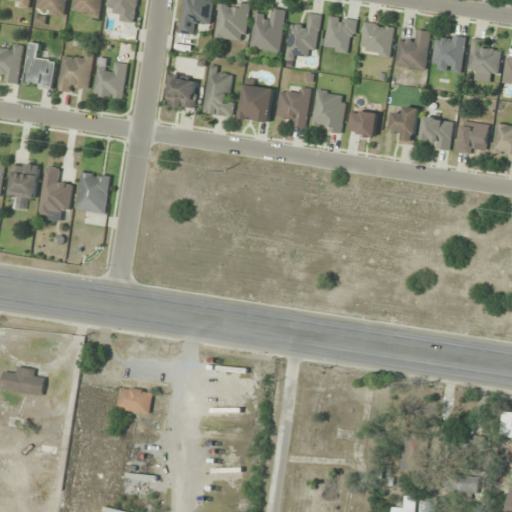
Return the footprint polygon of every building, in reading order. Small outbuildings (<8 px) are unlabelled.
[(39,0),(38,12),(66,16),(67,0),(39,0)] [(101,18),(103,0),(74,0),(73,14),(101,18)] [(138,0),(109,0),(108,8),(117,9),(116,20),(136,23),(138,0)] [(200,25),(213,26),(215,0),(184,0),(181,33),(199,35),(200,25)] [(252,4),(232,1),(231,7),(221,5),(215,38),(246,43),(252,4)] [(287,9),(270,7),(269,15),(256,13),(251,48),(282,52),(287,9)] [(311,23),(293,20),(287,58),(306,61),(308,50),(318,52),(323,15),(313,13),(311,23)] [(353,54),(359,20),(331,15),(325,49),(353,54)] [(361,52),(391,56),(395,26),(365,22),(361,52)] [(432,31),(414,29),(413,38),(401,36),(397,64),(426,69),(432,31)] [(432,68),(462,73),(467,36),(447,33),(446,40),(436,39),(432,68)] [(477,79),(498,82),(502,52),(489,50),(490,41),(473,39),(468,68),(478,70),(477,79)] [(20,83),(24,45),(0,42),(0,71),(2,71),(1,81),(20,83)] [(58,59),(40,57),(42,44),(31,42),(26,85),(54,88),(58,59)] [(64,58),(59,91),(80,93),(81,86),(91,88),(95,53),(86,52),(85,61),(64,58)] [(95,95),(125,99),(129,62),(112,60),(112,59),(100,57),(95,95)] [(204,112),(232,117),(238,78),(219,75),(220,66),(211,65),(204,112)] [(200,77),(172,74),(168,107),(196,110),(200,77)] [(276,87),(246,83),(241,118),(271,123),(276,87)] [(278,115),(288,116),(287,125),(309,127),(312,88),(293,86),(292,94),(280,93),(278,115)] [(348,94),(318,90),(313,128),(343,132),(348,94)] [(400,143),(415,145),(421,108),(406,106),(404,115),(395,114),(392,132),(402,133),(400,143)] [(350,132),(375,137),(380,114),(355,109),(350,132)] [(424,138),(433,139),(433,147),(452,148),(454,119),(425,118),(424,138)] [(488,148),(489,123),(460,122),(458,152),(477,153),(477,148),(488,148)] [(493,156),(511,158),(511,125),(498,124),(493,156)] [(41,165),(14,161),(10,195),(37,198),(41,165)] [(65,169),(48,166),(40,216),(60,219),(61,214),(70,216),(76,181),(63,179),(65,169)] [(77,210),(108,214),(113,176),(83,171),(77,210)] [(44,395),(46,378),(37,377),(38,370),(17,367),(16,374),(5,373),(3,389),(44,395)] [(151,413),(153,390),(121,388),(119,410),(151,413)] [(511,412),(504,412),(502,429),(511,430),(511,412)] [(421,436),(402,436),(402,472),(421,472),(421,436)] [(482,492),(482,475),(449,475),(449,492),(482,492)] [(405,507),(392,506),(392,511),(415,511),(416,497),(405,496),(405,507)]
